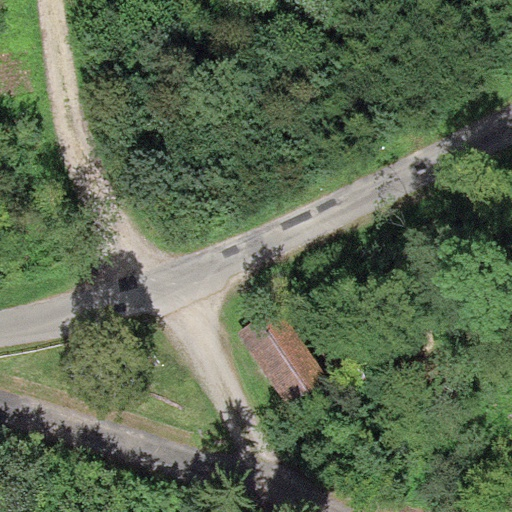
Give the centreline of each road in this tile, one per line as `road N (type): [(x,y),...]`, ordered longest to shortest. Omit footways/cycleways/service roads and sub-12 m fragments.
road 1 (unclassified): [(0,329),(173,291),(402,202),(511,142)]
road 2 (track): [(350,511),(260,470),(0,397)]
road 3 (track): [(173,291),(92,157),(51,0)]
road 4 (track): [(173,291),(260,470)]
